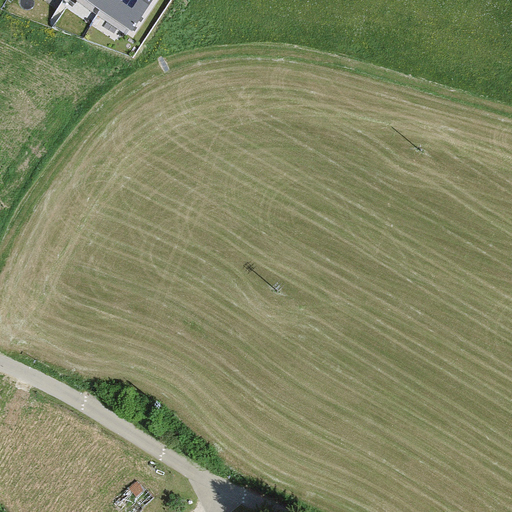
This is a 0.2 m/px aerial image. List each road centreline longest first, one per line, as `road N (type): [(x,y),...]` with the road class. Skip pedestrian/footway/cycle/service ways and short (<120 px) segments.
road 1 (track): [(0,259),(35,192),(85,126),(113,97),(182,59),(307,55),(511,111)]
road 2 (residential): [(0,367),(72,395),(242,500)]
